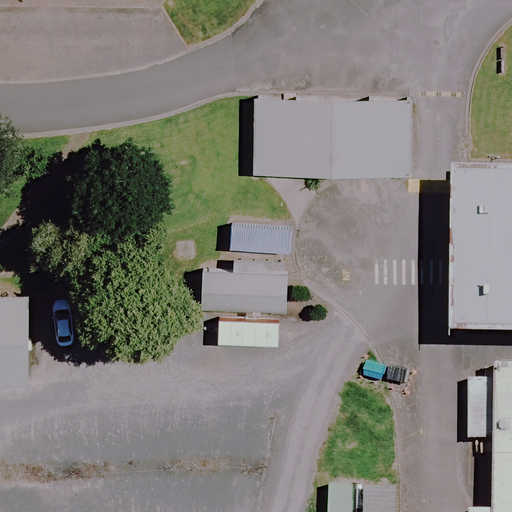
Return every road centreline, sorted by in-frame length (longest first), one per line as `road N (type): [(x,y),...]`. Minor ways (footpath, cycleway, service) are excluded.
road 1 (unknown): [(443,313),(318,447)]
road 2 (unknown): [(318,447),(197,369)]
